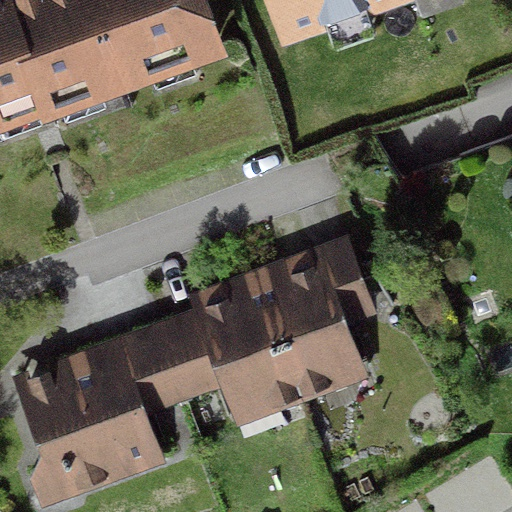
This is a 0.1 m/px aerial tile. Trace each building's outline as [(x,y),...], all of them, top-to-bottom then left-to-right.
[(0,0),(0,118),(218,42),(203,0),(0,0)] [(383,0),(270,0),(283,35),(383,0)] [(348,229),(278,255),(224,275),(189,288),(194,303),(223,382),(237,419),(369,371),(349,317),(377,307),(348,229)] [(120,330),(149,409),(223,382),(194,303),(120,330)] [(40,502),(166,457),(149,409),(120,330),(13,370),(40,444),(30,466),(40,502)]
